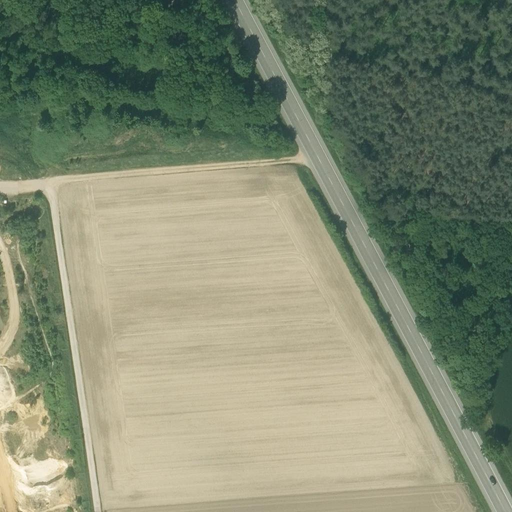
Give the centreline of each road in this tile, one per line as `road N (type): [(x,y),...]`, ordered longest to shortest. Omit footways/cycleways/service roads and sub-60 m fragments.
road 1 (primary): [(504,511),(235,0)]
road 2 (unknown): [(51,183),(97,511)]
road 3 (track): [(0,188),(318,154)]
